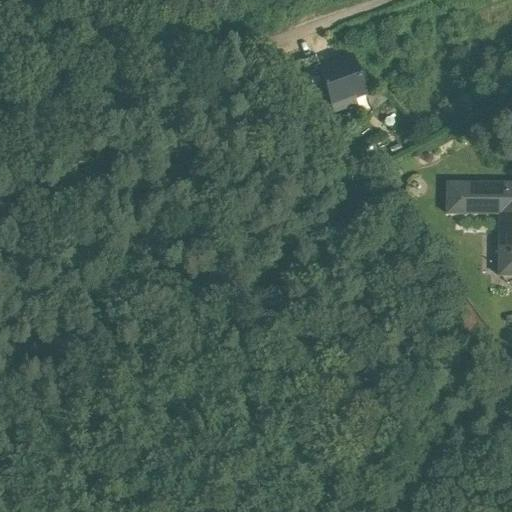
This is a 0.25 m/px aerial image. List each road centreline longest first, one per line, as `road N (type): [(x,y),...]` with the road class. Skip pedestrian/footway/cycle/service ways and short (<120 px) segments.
road 1 (track): [(84,114),(257,52)]
road 2 (residential): [(257,52),(398,0)]
road 3 (unclassified): [(511,442),(407,511)]
